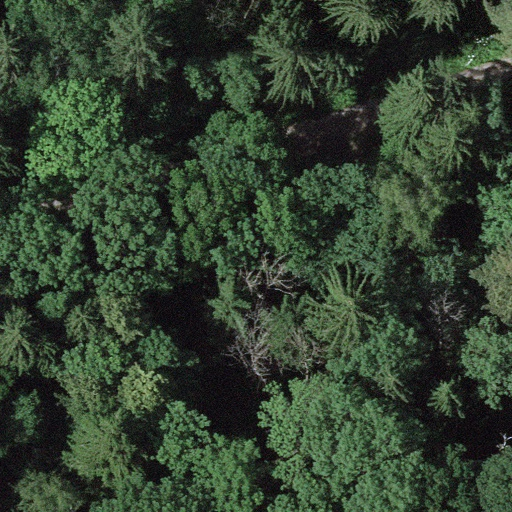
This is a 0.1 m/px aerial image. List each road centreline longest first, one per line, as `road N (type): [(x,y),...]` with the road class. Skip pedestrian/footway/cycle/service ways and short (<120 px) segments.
road 1 (track): [(0,227),(511,66)]
road 2 (track): [(159,0),(295,134),(511,374)]
